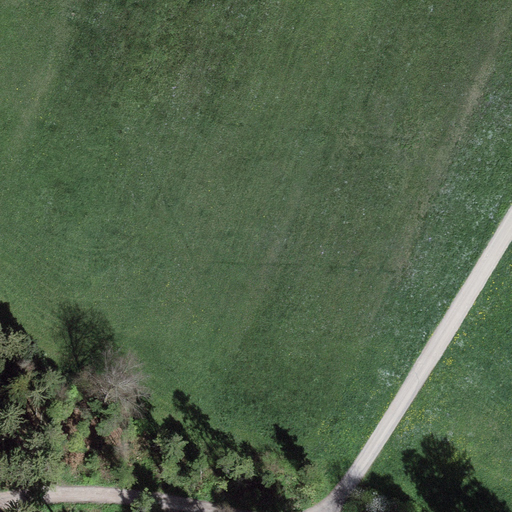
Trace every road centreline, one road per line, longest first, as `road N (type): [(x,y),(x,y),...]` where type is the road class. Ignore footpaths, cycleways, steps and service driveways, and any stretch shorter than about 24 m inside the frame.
road 1 (track): [(511,230),(332,511)]
road 2 (track): [(257,511),(118,495),(0,501)]
